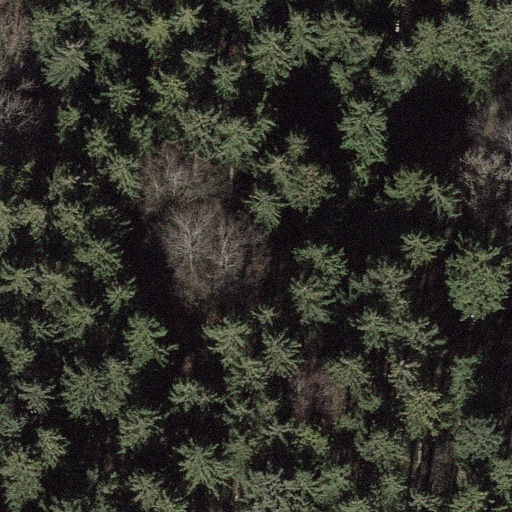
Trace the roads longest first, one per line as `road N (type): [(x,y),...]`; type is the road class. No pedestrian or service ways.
road 1 (track): [(78,511),(240,350),(511,107)]
road 2 (track): [(0,68),(205,0)]
